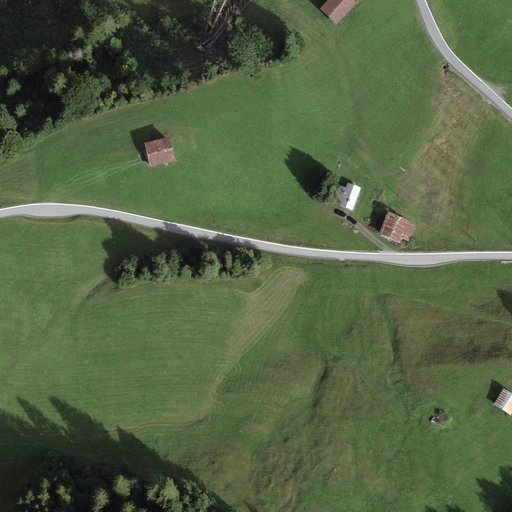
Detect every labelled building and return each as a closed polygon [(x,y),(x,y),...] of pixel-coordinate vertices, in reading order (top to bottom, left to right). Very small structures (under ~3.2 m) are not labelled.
[(353,0),(328,0),(320,9),(337,24),(357,3),(353,0)] [(170,137),(144,143),(150,167),(176,161),(170,137)] [(347,188),(341,185),(336,200),(341,201),(339,206),(352,210),(360,188),(348,184),(347,188)] [(417,225),(388,212),(379,234),(401,243),(403,239),(409,242),(417,225)] [(511,412),(511,393),(504,388),(494,404),(510,415),(511,412)]
